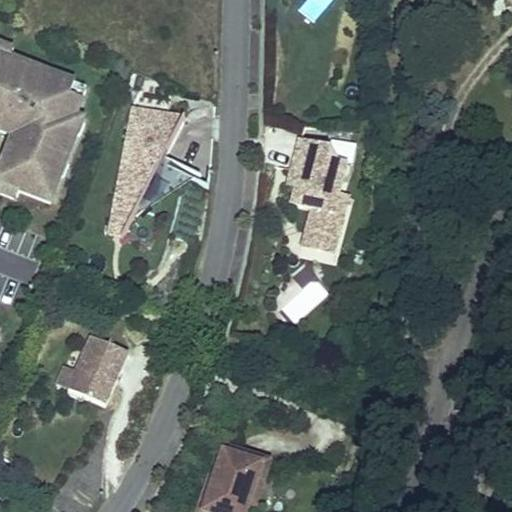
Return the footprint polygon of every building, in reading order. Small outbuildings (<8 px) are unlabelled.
[(302,0),(296,8),(314,24),(334,0),(302,0)] [(15,53),(0,47),(0,56),(12,61),(15,53)] [(0,133),(18,141),(11,159),(7,158),(0,175),(0,186),(2,187),(21,194),(51,206),(62,179),(55,176),(60,163),(67,166),(78,138),(71,135),(76,122),(83,103),(72,98),(76,87),(51,77),(49,82),(35,77),(37,71),(12,61),(0,56),(0,133)] [(52,74),(38,68),(37,71),(35,77),(49,82),(51,77),(52,74)] [(83,103),(88,91),(76,87),(72,98),(83,103)] [(186,122),(135,112),(110,236),(125,239),(186,122)] [(81,139),(86,126),(76,122),(71,135),(78,138),(81,139)] [(331,149),(301,141),(292,175),(300,177),(297,189),(293,204),(313,210),(308,232),(319,252),(339,241),(345,218),(339,216),(343,202),(340,197),(348,166),(328,161),(331,149)] [(65,180),(70,167),(67,166),(60,163),(55,176),(62,179),(65,180)] [(300,177),(292,175),(289,187),(297,189),(300,177)] [(0,195),(17,203),(21,194),(2,187),(0,191),(0,195)] [(339,216),(345,218),(349,200),(344,198),(340,197),(343,202),(339,216)] [(68,390),(105,406),(129,353),(91,336),(76,371),(65,367),(57,385),(68,390)] [(251,511),(269,458),(261,456),(262,452),(219,439),(197,511),(251,511)]
